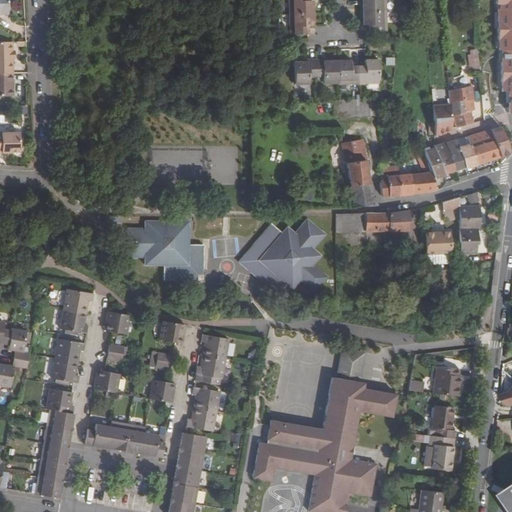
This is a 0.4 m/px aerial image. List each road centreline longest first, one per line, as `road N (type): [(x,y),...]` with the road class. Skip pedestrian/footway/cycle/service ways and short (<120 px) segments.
road 1 (tertiary): [(511,215),(476,511)]
road 2 (residential): [(39,0),(47,163),(40,173)]
road 3 (residential): [(76,454),(101,295)]
road 4 (residential): [(193,327),(167,470)]
road 5 (residential): [(381,205),(511,173)]
